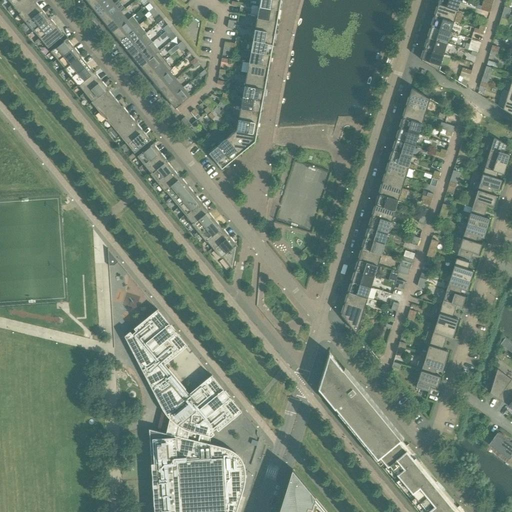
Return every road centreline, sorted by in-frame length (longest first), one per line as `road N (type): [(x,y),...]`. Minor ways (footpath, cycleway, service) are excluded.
road 1 (residential): [(422,0),(319,322)]
road 2 (residential): [(57,0),(213,192)]
road 3 (residential): [(294,0),(264,148),(213,192)]
road 4 (residential): [(319,322),(259,511)]
road 5 (residential): [(319,322),(431,457)]
road 6 (residential): [(213,192),(319,322)]
road 7 (residential): [(453,392),(492,260)]
